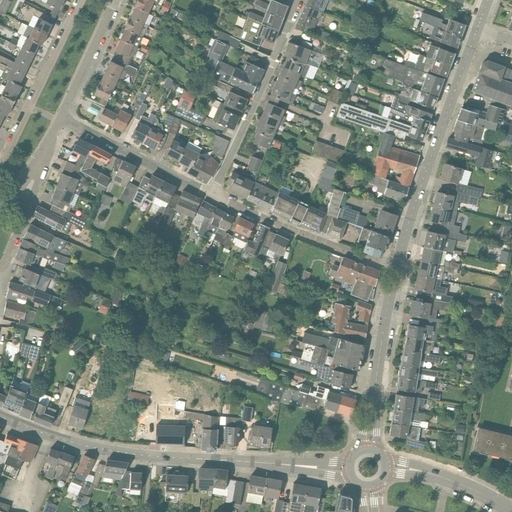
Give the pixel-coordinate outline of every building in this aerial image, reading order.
[(1,0),(0,3),(0,11),(4,14),(10,2),(6,0),(1,0)] [(49,17),(54,19),(59,10),(64,0),(46,0),(45,4),(54,8),(49,17)] [(138,0),(135,8),(136,8),(148,14),(153,3),(148,0),(138,0)] [(287,6),(271,0),(269,6),(256,1),(254,6),(267,11),(267,12),(283,18),(287,6)] [(327,0),(332,2),(332,0),(307,0),(305,6),(321,13),(327,0)] [(163,7),(168,10),(171,4),(165,1),(163,7)] [(294,29),(305,33),(312,34),(314,31),(313,31),(317,21),(312,18),(312,17),(317,20),(321,13),(305,6),(294,29)] [(160,13),(166,15),(168,10),(163,7),(160,13)] [(131,19),(143,24),(148,14),(136,8),(131,19)] [(33,29),(47,35),(52,25),(54,19),(49,17),(36,10),(33,16),(38,18),(33,29)] [(247,18),(278,31),(283,18),(267,12),(264,19),(250,12),(249,13),(247,12),(245,17),(247,18)] [(124,30),(125,30),(142,38),(148,26),(143,24),(131,19),(130,18),(124,30)] [(262,39),(273,43),(273,44),(278,31),(247,18),(239,39),(259,47),(262,39)] [(427,18),(425,23),(434,27),(461,37),(465,25),(445,18),(443,24),(427,18)] [(153,29),(159,32),(162,27),(156,24),(153,29)] [(34,43),(39,45),(42,46),(47,35),(33,29),(28,26),(23,36),(26,38),(34,42),(34,43)] [(441,43),(456,49),(461,37),(434,27),(429,38),(441,43)] [(151,35),(157,38),(159,32),(153,29),(151,35)] [(120,41),(137,49),(142,38),(125,30),(120,41)] [(329,35),(329,34),(317,30),(315,35),(327,39),(329,35)] [(229,83),(235,69),(220,62),(228,45),(227,45),(230,38),(219,33),(215,40),(215,39),(201,70),(229,83)] [(16,46),(19,41),(13,38),(10,44),(16,46)] [(34,42),(26,38),(21,49),(34,55),(39,45),(34,43),(34,42)] [(122,61),(128,64),(130,58),(132,59),(137,49),(120,41),(115,52),(124,56),(122,61)] [(287,58),(304,65),(304,64),(305,65),(310,51),(288,43),(283,57),(287,58)] [(140,51),(146,54),(149,48),(143,45),(140,51)] [(425,57),(450,66),(454,54),(430,45),(425,57)] [(16,59),(29,65),(34,55),(21,49),(16,59)] [(24,75),(29,65),(16,59),(14,62),(0,55),(0,63),(11,69),(24,75)] [(433,73),(444,77),(446,77),(450,66),(425,57),(419,55),(416,65),(406,61),(404,66),(432,75),(433,73)] [(300,74),(304,65),(287,58),(284,63),(281,62),(280,66),(300,74)] [(436,98),(443,79),(432,75),(404,66),(385,59),(383,66),(384,66),(381,75),(397,82),(402,86),(436,98)] [(106,73),(118,79),(122,81),(126,74),(134,78),(137,71),(137,69),(127,64),(128,64),(122,61),(119,66),(111,62),(106,73)] [(248,79),(257,84),(264,70),(245,61),(243,67),(240,66),(238,70),(250,76),(248,79)] [(492,100),(508,106),(511,107),(511,70),(488,61),(482,63),(471,92),(492,100)] [(14,83),(19,85),(24,75),(11,69),(0,63),(0,69),(3,71),(0,77),(6,80),(8,81),(13,84),(14,83)] [(278,77),(300,86),(302,82),(298,80),(300,74),(280,66),(278,70),(281,71),(278,77)] [(253,93),(257,84),(248,79),(250,76),(238,70),(235,69),(229,83),(253,93)] [(101,84),(113,90),(118,79),(106,73),(101,84)] [(163,87),(168,90),(173,81),(167,77),(163,87)] [(298,91),(300,86),(278,77),(276,82),(273,81),(271,85),(292,94),(294,89),(298,91)] [(5,87),(18,93),(22,87),(19,85),(14,83),(13,84),(8,81),(5,87)] [(223,104),(240,112),(241,112),(247,100),(239,96),(241,91),(224,84),(223,84),(218,82),(216,87),(221,89),(221,90),(228,93),(223,104)] [(100,104),(105,107),(108,101),(112,103),(117,91),(113,90),(101,84),(100,84),(94,96),(102,99),(100,104)] [(18,93),(5,87),(1,85),(0,87),(0,94),(14,102),(18,93)] [(270,96),(292,105),(293,101),(289,99),(292,94),(271,85),(269,89),(272,90),(270,96)] [(413,102),(432,109),(436,98),(402,86),(399,97),(413,102)] [(127,97),(130,91),(124,88),(121,94),(127,97)] [(327,101),(333,103),(338,91),(333,89),(327,101)] [(205,117),(189,110),(195,96),(184,91),(174,113),(175,114),(182,117),(201,125),(205,117)] [(333,103),(339,106),(344,94),(338,91),(333,103)] [(0,103),(11,109),(12,106),(14,102),(0,94),(0,103)] [(431,114),(412,107),(413,102),(399,97),(395,95),(390,109),(428,122),(431,114)] [(142,104),(144,100),(138,97),(134,106),(132,110),(130,113),(135,116),(142,104)] [(123,103),(118,100),(115,106),(120,109),(123,103)] [(508,106),(492,100),(490,106),(489,105),(484,120),(476,118),(478,114),(461,108),(457,120),(484,129),(495,131),(497,124),(500,125),(504,111),(507,112),(508,106)] [(263,112),(285,122),(286,118),(282,116),(285,110),(264,102),(262,106),(265,108),(263,112)] [(7,117),(11,109),(0,103),(0,113),(4,115),(7,117)] [(129,106),(123,103),(120,109),(117,115),(112,126),(122,132),(131,116),(126,113),(129,106)] [(239,117),(238,117),(240,112),(223,104),(220,103),(213,120),(233,130),(239,117)] [(422,141),(425,132),(387,118),(353,107),(341,103),(337,117),(346,120),(368,128),(383,133),(394,137),(404,140),(405,135),(422,141)] [(147,106),(142,104),(135,116),(134,118),(139,121),(138,123),(131,137),(143,143),(150,128),(156,117),(150,114),(147,119),(142,116),(147,106)] [(98,119),(112,126),(117,115),(104,108),(98,119)] [(387,118),(425,132),(428,122),(390,109),(387,118)] [(282,126),(285,122),(263,112),(261,118),(258,117),(256,121),(276,130),(278,125),(282,126)] [(164,123),(170,125),(174,117),(168,114),(164,123)] [(194,131),(196,127),(174,117),(170,125),(168,132),(176,135),(180,124),(194,131)] [(453,141),(480,148),(482,141),(481,141),(484,129),(457,120),(453,132),(454,133),(453,141)] [(272,140),(276,130),(256,121),(254,125),(257,127),(254,133),(256,134),(253,144),(268,150),(272,140)] [(501,133),(511,136),(511,124),(504,122),(501,133)] [(150,128),(143,143),(156,150),(163,135),(150,128)] [(419,156),(400,150),(391,148),(394,137),(383,133),(382,138),(378,149),(370,174),(383,179),(384,179),(387,167),(394,170),(401,172),(399,178),(395,177),(394,182),(409,187),(419,156)] [(499,140),(511,143),(511,136),(501,133),(499,140)] [(227,147),(229,142),(214,135),(212,141),(227,147)] [(78,174),(80,171),(93,147),(78,139),(72,151),(80,155),(75,165),(67,162),(64,168),(78,174)] [(481,167),(488,169),(491,160),(493,161),(496,153),(480,148),(453,141),(448,139),(445,147),(477,157),(475,165),(481,167)] [(165,155),(178,162),(186,147),(173,140),(165,155)] [(227,147),(212,141),(209,148),(214,150),(215,148),(225,152),(227,147)] [(311,153),(317,155),(321,143),(315,141),(311,153)] [(317,155),(322,157),(327,145),(321,143),(317,155)] [(322,157),(328,160),(333,147),(327,145),(322,157)] [(103,192),(110,178),(100,173),(91,168),(96,159),(106,164),(111,155),(93,146),(93,147),(80,171),(97,180),(99,184),(95,189),(103,192)] [(182,170),(187,173),(199,154),(186,147),(178,162),(184,165),(182,170)] [(328,160),(334,161),(338,149),(333,147),(328,160)] [(213,153),(222,158),(225,152),(215,148),(214,150),(213,153)] [(334,161),(340,164),(344,151),(338,149),(334,161)] [(187,173),(195,178),(208,159),(199,154),(187,173)] [(208,159),(195,178),(207,184),(219,166),(210,157),(208,159)] [(247,168),(257,172),(262,162),(251,157),(247,168)] [(120,185),(125,188),(126,187),(135,167),(118,159),(110,178),(113,180),(115,176),(121,179),(120,180),(122,181),(120,185)] [(337,170),(338,165),(327,160),(325,166),(337,170)] [(441,179),(457,183),(462,169),(445,164),(441,179)] [(325,166),(323,171),(335,176),(337,170),(325,166)] [(57,186),(73,193),(78,195),(82,186),(84,187),(85,185),(82,183),(84,179),(78,174),(64,168),(62,174),(57,186)] [(333,181),(335,176),(323,171),(321,177),(333,181)] [(228,190),(236,194),(244,178),(232,172),(227,183),(231,185),(228,190)] [(384,195),(404,201),(409,187),(394,182),(384,179),(383,179),(370,174),(369,174),(365,183),(377,187),(376,192),(384,195)] [(147,193),(155,198),(164,182),(151,175),(144,190),(138,188),(136,192),(132,201),(141,205),(147,193)] [(331,187),(333,181),(321,177),(319,182),(331,187)] [(246,199),(252,185),(254,182),(244,178),(236,194),(246,199)] [(168,205),(173,194),(175,188),(164,182),(155,198),(152,203),(161,208),(161,206),(165,208),(167,204),(168,205)] [(326,191),(332,193),(333,190),(330,189),(331,187),(319,182),(317,188),(326,191)] [(246,199),(271,211),(277,196),(252,185),(246,199)] [(479,197),(481,198),(482,190),(467,186),(462,185),(460,193),(469,195),(479,197)] [(50,204),(52,205),(62,210),(65,203),(68,205),(73,193),(57,186),(51,198),(52,199),(50,204)] [(125,188),(119,199),(130,205),(132,201),(136,192),(126,187),(125,188)] [(326,215),(325,215),(336,219),(347,223),(352,224),(362,228),(366,218),(340,208),(345,193),(333,189),(333,190),(332,193),(325,214),(326,215)] [(175,211),(193,219),(201,200),(183,191),(180,197),(173,194),(168,205),(166,209),(165,208),(163,214),(157,226),(166,230),(175,211)] [(271,212),(280,216),(288,197),(278,192),(277,196),(271,211),(271,212)] [(467,205),(468,200),(469,195),(460,193),(456,192),(455,197),(454,197),(437,193),(433,207),(450,211),(456,213),(458,203),(467,205)] [(280,216),(289,220),(298,201),(288,197),(280,216)] [(299,225),(299,224),(308,206),(298,201),(289,220),(289,221),(299,225)] [(197,234),(204,237),(214,218),(211,217),(215,208),(203,202),(197,214),(205,218),(197,234)] [(33,216),(52,226),(61,230),(67,233),(72,224),(82,230),(86,221),(62,210),(52,205),(49,212),(37,207),(33,216)] [(299,224),(308,228),(316,210),(308,206),(299,224)] [(446,231),(457,234),(458,233),(459,227),(453,226),(456,213),(450,212),(450,211),(433,207),(430,221),(440,223),(439,229),(446,231)] [(212,241),(213,240),(224,213),(215,208),(211,217),(214,218),(204,237),(212,241)] [(319,233),(319,232),(325,215),(326,215),(325,214),(316,210),(308,228),(319,233)] [(379,210),(376,221),(372,231),(389,237),(396,216),(379,210)] [(226,231),(227,230),(233,218),(224,213),(213,240),(219,243),(218,245),(222,246),(227,234),(225,233),(226,231)] [(325,215),(319,232),(325,234),(325,235),(326,235),(325,236),(340,241),(347,223),(336,219),(325,215)] [(248,238),(254,225),(239,217),(233,231),(234,231),(233,236),(227,234),(222,246),(221,247),(228,251),(235,238),(246,243),(248,238)] [(45,251),(52,254),(54,250),(61,252),(66,242),(59,239),(55,238),(52,236),(46,233),(30,225),(24,237),(46,247),(45,251)] [(259,253),(265,256),(269,249),(262,246),(268,231),(269,228),(261,225),(253,243),(247,241),(243,250),(249,253),(248,253),(257,258),(259,253)] [(357,243),(384,252),(389,237),(372,231),(363,228),(357,243)] [(423,247),(441,251),(442,251),(452,254),(457,234),(446,231),(439,229),(438,234),(427,232),(423,247)] [(287,265),(278,261),(288,240),(268,231),(262,246),(269,249),(265,256),(277,261),(266,290),(276,294),(287,265)] [(53,254),(45,251),(34,247),(35,244),(32,243),(23,239),(19,249),(42,258),(54,262),(64,266),(67,267),(70,259),(54,253),(53,254)] [(420,261),(438,265),(441,251),(423,247),(420,261)] [(54,280),(56,274),(38,267),(42,258),(19,249),(15,259),(30,265),(28,270),(50,279),(54,280)] [(328,276),(334,278),(336,273),(341,275),(343,269),(358,275),(361,265),(342,258),(339,267),(337,266),(335,271),(331,269),(328,276)] [(417,276),(440,281),(442,271),(456,275),(457,270),(443,266),(438,265),(420,261),(417,276)] [(443,266),(457,270),(458,264),(455,264),(444,261),(443,266)] [(64,266),(54,262),(52,268),(62,272),(64,266)] [(204,264),(201,271),(209,273),(211,267),(204,264)] [(222,268),(214,265),(212,271),(219,274),(222,268)] [(372,289),(374,286),(375,287),(379,273),(361,265),(358,275),(343,269),(341,275),(336,273),(334,278),(355,286),(351,295),(368,302),(368,301),(367,301),(368,299),(373,301),(375,290),(372,289)] [(23,287),(43,293),(50,279),(28,270),(24,268),(19,281),(24,283),(23,287)] [(302,278),(309,281),(311,274),(305,271),(302,278)] [(432,300),(450,303),(451,298),(445,296),(446,289),(438,287),(440,281),(417,276),(414,289),(423,291),(423,292),(433,294),(432,300)] [(278,293),(286,295),(289,287),(286,286),(287,282),(282,280),(278,293)] [(6,297),(16,300),(17,299),(25,301),(26,299),(32,301),(31,302),(47,307),(48,303),(60,307),(62,300),(43,293),(23,287),(9,283),(6,297)] [(99,311),(108,314),(112,298),(103,296),(99,311)] [(511,298),(507,298),(506,302),(504,302),(502,312),(511,314),(511,310),(511,303),(511,298)] [(369,315),(370,315),(371,306),(357,300),(355,310),(361,312),(359,321),(367,322),(369,315)] [(426,322),(434,323),(435,320),(437,310),(449,312),(450,303),(432,300),(430,300),(429,304),(412,301),(409,315),(427,318),(426,322)] [(4,315),(20,319),(19,324),(27,326),(31,328),(36,309),(27,306),(27,307),(6,302),(4,315)] [(367,328),(349,324),(352,306),(336,303),(332,323),(337,324),(335,332),(343,335),(343,334),(365,339),(367,328)] [(253,328),(271,333),(276,315),(257,311),(253,328)] [(233,324),(246,329),(248,323),(234,319),(233,324)] [(405,337),(434,342),(435,342),(436,335),(435,335),(436,331),(451,333),(452,327),(445,325),(434,323),(426,322),(423,321),(422,327),(408,324),(405,337)] [(361,358),(364,345),(338,338),(338,339),(331,337),(332,332),(333,328),(323,325),(322,329),(321,329),(319,337),(304,333),(301,343),(305,344),(361,358)] [(403,351),(429,355),(430,351),(433,351),(434,342),(405,337),(403,351)] [(358,371),(361,358),(305,344),(302,354),(293,351),(296,341),(290,339),(285,355),(306,361),(330,368),(332,368),(333,364),(358,371)] [(17,356),(27,358),(30,345),(21,343),(17,356)] [(27,358),(37,361),(40,348),(30,345),(27,358)] [(401,365),(419,368),(420,360),(439,364),(440,357),(429,355),(403,351),(401,365)] [(89,381),(96,383),(103,362),(96,359),(89,381)] [(339,386),(349,389),(352,375),(343,373),(343,372),(330,369),(330,368),(306,361),(306,366),(318,369),(316,379),(339,386)] [(398,378),(421,381),(422,375),(437,378),(438,371),(419,368),(401,365),(398,378)] [(396,389),(413,392),(421,394),(422,388),(435,390),(436,383),(421,381),(398,378),(396,389)] [(10,411),(19,389),(21,383),(12,379),(10,385),(6,397),(2,407),(10,411)] [(337,411),(352,415),(355,402),(355,395),(318,385),(317,390),(311,388),(312,385),(302,382),(299,392),(312,395),(319,397),(321,391),(341,397),(337,411)] [(317,414),(320,406),(320,405),(309,403),(312,395),(299,392),(297,391),(291,389),(269,383),(264,398),(279,403),(301,409),(317,414)] [(18,415),(29,419),(36,402),(39,391),(29,387),(27,392),(18,414),(18,415)] [(58,404),(66,407),(73,390),(65,387),(58,404)] [(27,392),(19,389),(10,411),(18,414),(27,392)] [(309,403),(320,405),(320,406),(324,407),(337,411),(341,397),(321,391),(319,397),(312,395),(309,403)] [(127,403),(147,407),(149,396),(129,392),(127,403)] [(427,399),(431,400),(443,402),(443,398),(442,398),(442,395),(428,393),(427,399)] [(394,409),(411,412),(412,407),(417,408),(417,406),(429,408),(431,400),(427,399),(396,394),(394,409)] [(49,428),(50,425),(56,410),(38,403),(33,421),(49,428)] [(160,441),(183,442),(183,429),(173,428),(174,405),(157,404),(157,412),(161,412),(160,441)] [(88,411),(74,406),(68,424),(82,429),(88,411)] [(241,421),(250,422),(253,408),(244,407),(241,421)] [(391,423),(409,426),(410,419),(424,421),(426,421),(426,419),(425,419),(425,414),(411,412),(394,409),(391,423)] [(190,412),(184,411),(184,418),(189,418),(203,420),(202,429),(201,450),(215,451),(216,449),(217,417),(190,412)] [(225,418),(225,427),(224,445),(237,445),(239,419),(225,418)] [(424,450),(425,443),(407,438),(407,433),(419,435),(420,428),(409,426),(391,423),(389,435),(406,438),(405,445),(424,450)] [(271,428),(254,425),(251,441),(250,441),(249,446),(260,448),(260,445),(268,447),(271,428)] [(511,432),(479,425),(474,448),(511,457),(511,432)] [(7,455),(8,455),(19,459),(25,442),(7,435),(4,441),(0,438),(0,453),(1,451),(7,453),(7,455)] [(19,459),(8,455),(4,464),(5,465),(1,475),(15,480),(22,460),(29,463),(37,446),(25,442),(19,459)] [(55,471),(61,473),(63,468),(56,465),(61,453),(50,449),(45,462),(50,464),(45,476),(52,479),(55,471)] [(59,477),(65,479),(71,465),(70,464),(73,458),(61,453),(56,465),(63,468),(61,473),(59,477)] [(75,502),(83,506),(94,478),(87,476),(94,460),(84,455),(72,482),(78,485),(79,483),(82,485),(75,502)] [(94,478),(83,506),(86,508),(91,498),(89,498),(94,486),(97,487),(100,477),(120,481),(125,471),(128,464),(128,463),(106,460),(105,466),(98,465),(94,478)] [(213,488),(216,470),(199,469),(199,491),(210,491),(210,488),(213,488)] [(226,503),(232,504),(236,481),(226,479),(228,471),(216,469),(216,470),(213,488),(225,490),(225,489),(227,489),(226,503)] [(122,489),(140,490),(141,474),(131,473),(131,472),(125,471),(120,481),(113,495),(121,496),(122,489)] [(192,496),(193,493),(193,484),(187,484),(188,477),(177,476),(166,475),(166,483),(160,483),(159,495),(165,495),(166,492),(176,493),(186,493),(186,496),(192,496)] [(247,493),(263,496),(266,479),(251,476),(247,493)] [(263,496),(277,499),(280,481),(266,479),(263,496)] [(236,481),(232,504),(240,505),(244,482),(236,481)] [(290,502),(303,505),(307,486),(293,484),(290,502)] [(322,511),(325,499),(319,498),(321,489),(307,486),(303,505),(316,507),(314,511),(322,511)] [(200,493),(193,493),(192,496),(192,506),(199,507),(200,493)] [(353,511),(354,499),(351,495),(340,493),(335,511),(353,511)] [(274,511),(281,511),(283,502),(283,501),(277,500),(274,511)] [(42,511),(55,511),(58,507),(47,501),(42,511)] [(0,511),(7,511),(10,506),(0,502),(0,511)] [(287,511),(289,503),(283,502),(281,511),(287,511)]
